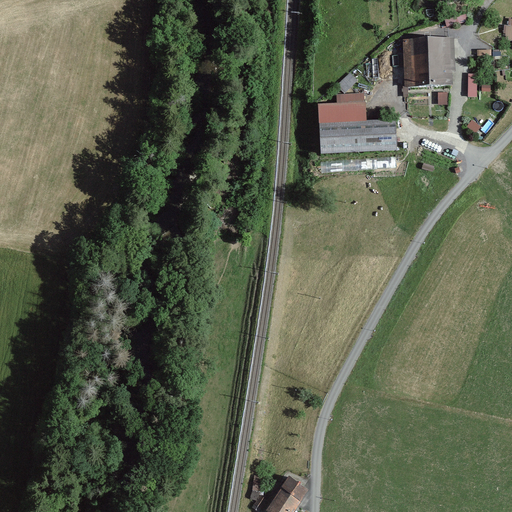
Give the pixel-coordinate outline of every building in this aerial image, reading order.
[(453,40),(403,42),(405,98),(456,96),(453,40)] [(469,72),(468,96),(477,97),(478,73),(469,72)] [(491,91),(491,78),(479,78),(479,91),(491,91)] [(364,97),(313,101),(319,161),(397,155),(394,124),(366,126),(364,97)] [(473,119),(468,125),(476,132),(481,126),(473,119)] [(263,499),(267,478),(255,475),(251,497),(263,499)] [(289,511),(306,491),(286,476),(257,511),(289,511)]
